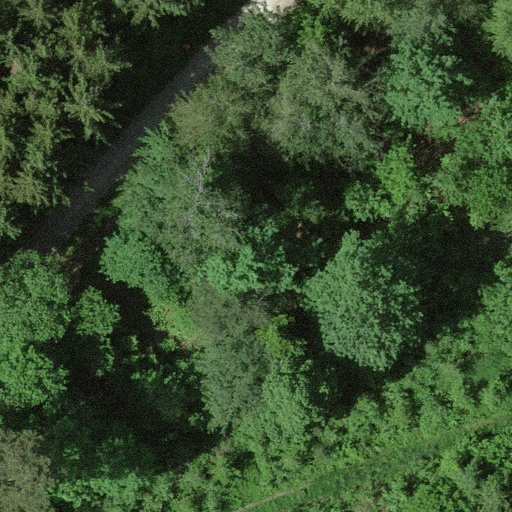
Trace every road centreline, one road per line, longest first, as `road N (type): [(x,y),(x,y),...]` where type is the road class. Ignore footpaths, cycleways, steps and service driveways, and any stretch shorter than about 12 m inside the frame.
road 1 (track): [(0,316),(270,0)]
road 2 (track): [(265,511),(479,431),(511,427)]
